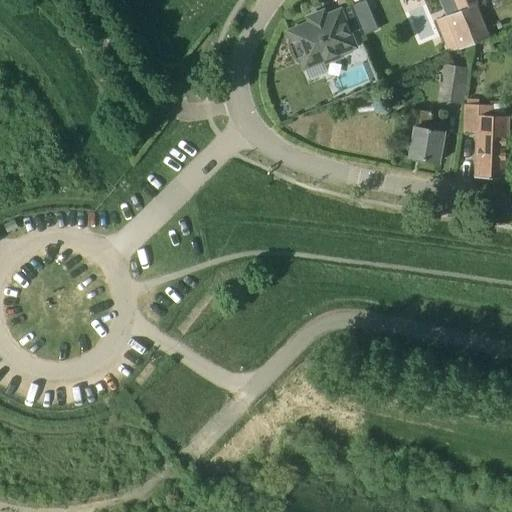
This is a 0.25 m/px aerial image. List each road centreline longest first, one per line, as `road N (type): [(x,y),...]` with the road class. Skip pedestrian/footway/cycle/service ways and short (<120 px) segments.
road 1 (unclassified): [(125,318),(247,396),(331,322),(356,317),(511,347)]
road 2 (tertiary): [(511,203),(289,157),(247,122)]
road 3 (unclassified): [(110,260),(247,122)]
road 4 (unclassified): [(0,341),(36,369),(82,369),(117,340),(125,318)]
road 5 (tertiary): [(274,0),(240,66),(247,122)]
road 6 (unclassified): [(110,260),(72,237),(49,237),(28,243),(0,270)]
